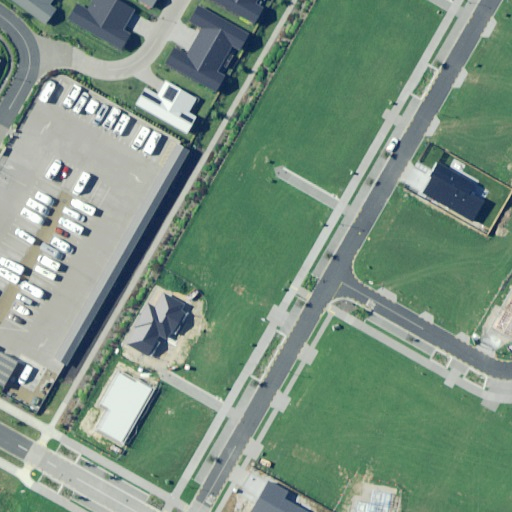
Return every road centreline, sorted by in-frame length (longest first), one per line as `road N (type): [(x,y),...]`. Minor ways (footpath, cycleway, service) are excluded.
road 1 (residential): [(333,276),(492,0)]
road 2 (residential): [(198,511),(333,276)]
road 3 (residential): [(175,0),(133,65),(85,67),(32,54)]
road 4 (residential): [(482,364),(333,276)]
road 5 (residential): [(139,511),(0,434)]
